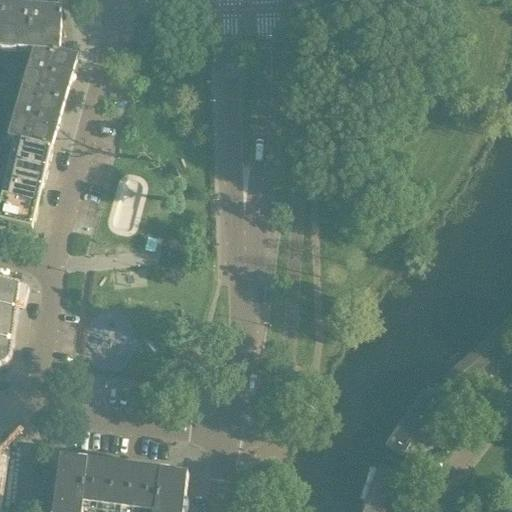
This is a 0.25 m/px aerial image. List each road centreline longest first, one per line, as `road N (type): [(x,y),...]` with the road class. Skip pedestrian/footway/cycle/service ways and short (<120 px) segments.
road 1 (residential): [(115,0),(53,271)]
road 2 (residential): [(248,231),(270,48),(267,2)]
road 3 (residential): [(229,4),(231,167),(248,231)]
road 4 (residential): [(227,439),(248,231)]
road 5 (residential): [(36,410),(227,439)]
road 6 (residential): [(53,271),(36,410)]
road 7 (residential): [(511,400),(451,469),(428,511)]
